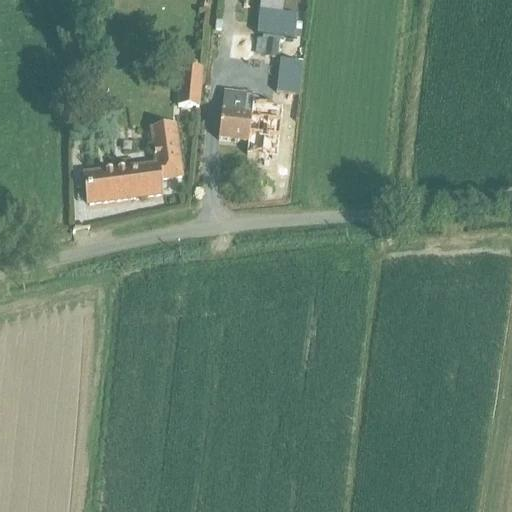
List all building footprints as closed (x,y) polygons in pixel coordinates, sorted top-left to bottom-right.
[(258,11),(256,36),(295,40),(295,31),(300,32),(300,24),(296,24),(297,15),(258,11)] [(257,40),(255,56),(276,59),(277,43),(257,40)] [(280,61),(276,94),(299,96),(303,63),(280,61)] [(180,67),(176,107),(199,109),(203,69),(197,69),(197,63),(189,62),(188,68),(180,67)] [(224,92),(218,141),(290,149),(293,119),(258,115),(259,106),(245,103),(246,94),(224,92)] [(153,164),(84,173),(89,206),(161,196),(159,181),(182,178),(175,126),(149,130),(153,164)] [(84,148),(69,149),(70,166),(85,165),(84,148)]
